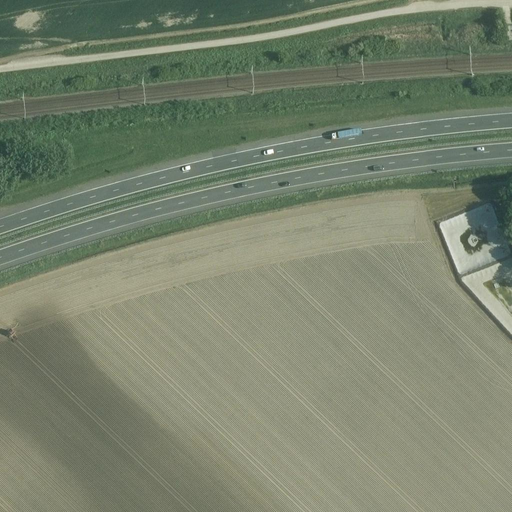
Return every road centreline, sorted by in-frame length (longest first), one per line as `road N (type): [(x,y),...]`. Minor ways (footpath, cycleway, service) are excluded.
road 1 (motorway): [(0,258),(247,188),(511,150)]
road 2 (motorway): [(511,121),(244,159),(0,227)]
road 3 (unclassified): [(0,68),(235,41),(422,8),(511,3)]
